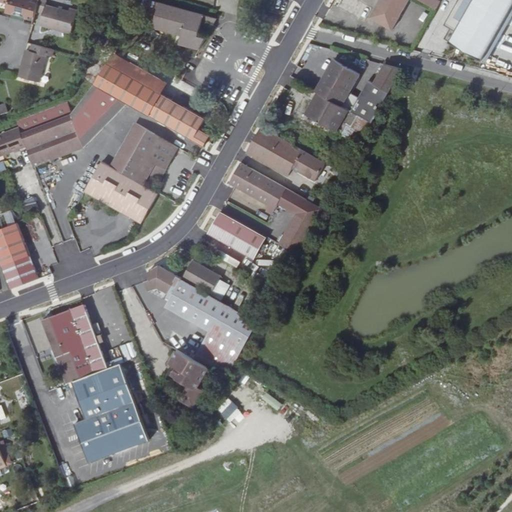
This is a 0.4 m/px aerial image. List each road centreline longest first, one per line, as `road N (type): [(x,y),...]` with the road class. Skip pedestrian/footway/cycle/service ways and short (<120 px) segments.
road 1 (residential): [(297,29),(181,230),(162,246),(0,308)]
road 2 (unknown): [(11,304),(82,475),(111,475),(161,456),(157,415)]
road 3 (residential): [(511,88),(297,29)]
